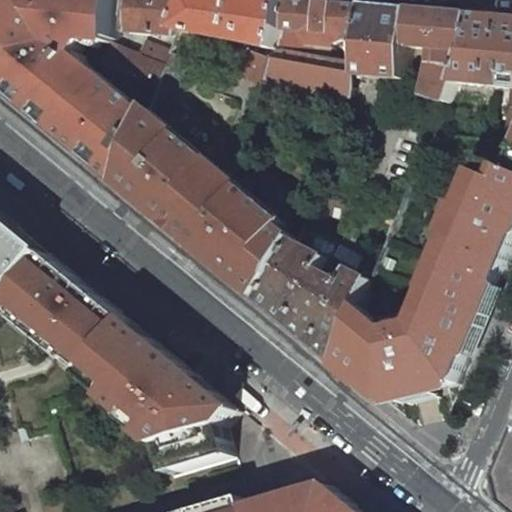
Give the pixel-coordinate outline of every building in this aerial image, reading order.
[(11,0),(11,2),(0,31),(0,81),(22,99),(125,184),(151,111),(79,52),(95,34),(103,41),(108,35),(120,36),(122,0),(11,0)] [(0,0),(0,31),(11,2),(11,0),(0,0)] [(191,0),(131,0),(129,33),(150,34),(178,36),(180,31),(191,0)] [(289,1),(273,0),(191,0),(180,31),(278,51),(279,50),(286,29),(289,1)] [(371,8),(289,1),(286,29),(279,50),(332,59),(335,43),(351,44),(349,63),(365,66),(371,8)] [(371,8),(365,66),(365,74),(364,78),(412,82),(413,67),(414,49),(413,49),(416,12),(371,8)] [(432,59),(436,64),(431,95),(412,89),(408,97),(449,110),(457,90),(476,49),(478,18),(416,12),(413,49),(414,49),(413,67),(421,68),(423,49),(433,50),(432,59)] [(511,20),(478,18),(476,49),(457,90),(468,92),(469,85),(511,89),(511,20)] [(178,36),(150,34),(140,61),(114,49),(107,65),(161,84),(166,70),(178,36)] [(266,83),(353,108),(353,107),(358,91),(360,73),(365,74),(365,66),(349,63),(332,59),(279,50),(278,51),(274,61),(267,82),(266,83)] [(274,61),(254,53),(245,79),(265,86),(266,83),(267,82),(274,61)] [(397,121),(438,133),(449,110),(408,97),(412,89),(409,88),(397,121)] [(266,171),(234,158),(233,158),(230,154),(227,149),(226,143),(225,138),(182,103),(173,129),(151,111),(125,184),(266,301),(283,280),(301,243),(317,213),(266,171)] [(511,170),(489,160),(432,290),(437,292),(424,324),(415,327),(414,323),(404,326),(405,329),(397,331),(368,308),(344,365),(386,400),(457,381),(511,253),(511,170)] [(0,288),(18,302),(55,256),(0,210),(0,288)] [(378,283),(301,243),(283,280),(266,301),(344,365),(368,308),(374,293),(378,283)] [(137,324),(55,256),(18,302),(15,305),(32,319),(28,324),(75,363),(79,359),(96,372),(101,367),(137,324)] [(137,324),(101,367),(128,390),(121,397),(143,415),(146,412),(163,428),(156,435),(171,449),(180,476),(238,460),(235,445),(224,447),(222,435),(232,433),(245,413),(137,324)] [(511,474),(503,497),(511,504),(511,474)] [(364,511),(335,487),(277,504),(273,511),(268,511),(364,511)] [(254,511),(251,501),(214,511),(254,511)]
